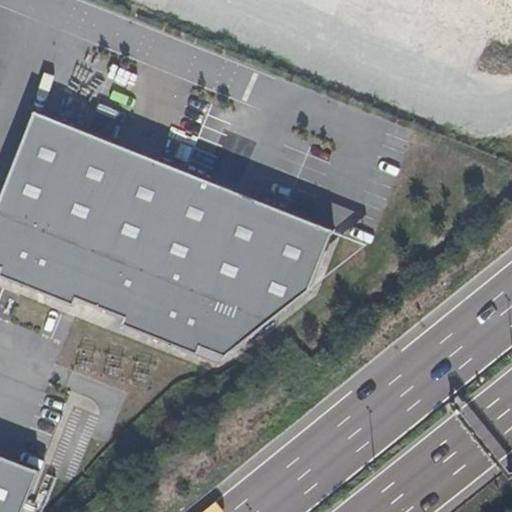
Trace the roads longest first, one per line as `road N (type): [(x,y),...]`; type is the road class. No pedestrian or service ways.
road 1 (motorway): [(511,306),(258,511)]
road 2 (motorway): [(381,511),(511,408)]
